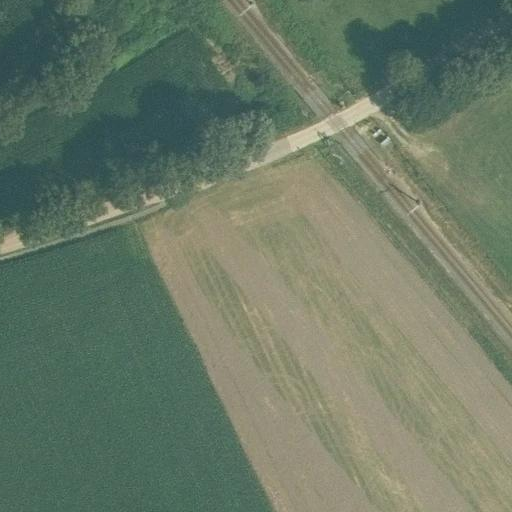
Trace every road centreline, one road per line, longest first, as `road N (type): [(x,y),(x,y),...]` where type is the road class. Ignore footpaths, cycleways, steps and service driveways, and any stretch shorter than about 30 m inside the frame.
road 1 (track): [(0,248),(126,210),(252,159)]
road 2 (track): [(252,159),(400,87)]
road 3 (track): [(400,87),(511,22)]
